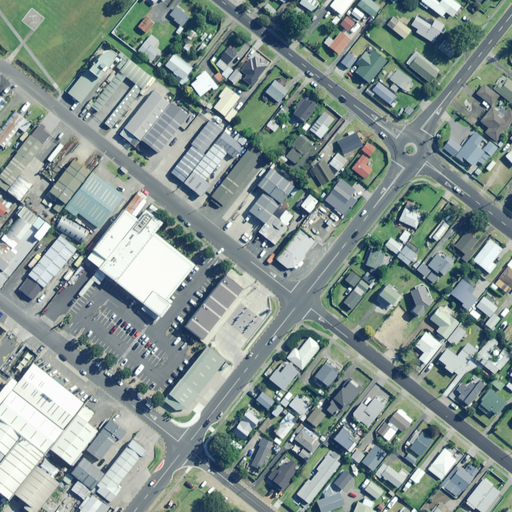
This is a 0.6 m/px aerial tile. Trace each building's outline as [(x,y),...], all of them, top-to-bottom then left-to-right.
[(318,2),(315,0),(300,0),(299,3),(312,11),(318,2)] [(352,0),(333,0),(329,5),(341,14),(352,0)] [(369,0),(360,0),(356,5),(372,17),(379,7),(369,0)] [(451,0),(441,0),(439,3),(435,0),(421,0),(419,3),(427,9),(428,6),(442,16),(445,12),(452,17),(460,6),(451,0)] [(273,15),(276,11),(267,1),(263,5),(273,15)] [(189,16),(176,6),(169,14),(174,18),(174,20),(182,26),(189,16)] [(363,15),(355,8),(350,13),(359,20),(363,15)] [(428,17),(426,19),(417,14),(411,25),(418,29),(416,32),(434,42),(443,26),(428,17)] [(154,22),(146,15),(137,26),(146,33),(154,22)] [(404,39),(411,31),(393,16),(387,25),(404,39)] [(348,30),(354,22),(347,17),(341,25),(348,30)] [(189,40),(195,33),(191,30),(185,36),(189,40)] [(328,36),(323,43),(339,54),(350,40),(340,32),(333,41),(328,36)] [(145,40),(137,50),(151,61),(158,51),(145,40)] [(236,54),(228,47),(221,55),(222,56),(215,64),(224,71),(221,74),(227,79),(234,70),(227,64),(236,54)] [(112,57),(115,54),(113,52),(111,51),(110,50),(109,50),(108,50),(107,50),(106,50),(105,50),(104,50),(104,51),(103,51),(102,52),(101,52),(96,59),(95,58),(92,63),(93,63),(88,69),(98,78),(103,71),(101,69),(102,68),(102,69),(104,66),(106,67),(113,58),(112,57)] [(370,83),(386,61),(372,50),(368,54),(365,52),(356,65),(359,67),(355,72),(370,83)] [(342,77),(356,59),(347,52),(333,69),(342,77)] [(430,82),(438,71),(415,52),(406,63),(430,82)] [(193,68),(174,53),(164,65),(173,72),(173,73),(177,76),(174,79),(184,86),(190,77),(187,75),(193,68)] [(392,67),(396,61),(393,58),(388,64),(392,67)] [(151,77),(128,59),(119,71),(126,76),(135,83),(142,89),(151,77)] [(265,67),(256,60),(245,74),(250,78),(253,75),(257,78),(265,67)] [(98,78),(88,69),(86,68),(67,93),(68,94),(69,95),(77,102),(78,101),(80,103),(99,78),(98,78)] [(241,75),(235,69),(228,78),(234,84),(241,75)] [(404,90),(411,80),(397,70),(394,75),(390,72),(386,77),(394,82),(390,87),(396,91),(399,87),(404,90)] [(126,76),(119,71),(91,106),(98,111),(126,76)] [(197,79),(190,84),(200,96),(212,87),(214,89),(218,87),(204,71),(196,78),(197,79)] [(224,78),(218,72),(214,75),(219,82),(224,78)] [(511,104),(511,103),(511,82),(503,75),(493,89),(511,104)] [(288,90),(274,79),(264,91),(278,102),(288,90)] [(388,103),(394,95),(377,82),(371,90),(388,103)] [(111,128),(142,89),(135,83),(104,122),(111,128)] [(492,106),(499,96),(486,86),(478,96),(492,106)] [(240,97),(228,87),(213,107),(225,116),(224,118),(229,121),(237,111),(232,107),(240,97)] [(169,103),(153,90),(123,127),(139,140),(169,103)] [(304,100),(301,97),(295,105),(297,107),(291,113),(304,122),(315,108),(314,107),(317,104),(306,97),(304,100)] [(393,108),(397,102),(394,99),(389,105),(393,108)] [(169,103),(139,140),(155,152),(185,115),(169,103)] [(288,109),(283,105),(271,120),(270,120),(266,125),(267,125),(265,128),(268,130),(270,128),(274,131),(279,126),(278,125),(283,119),(281,118),(288,109)] [(409,117),(414,111),(408,106),(404,113),(409,117)] [(497,111),(491,119),(489,117),(486,120),(483,117),(480,121),(488,128),(485,132),(496,141),(511,122),(511,110),(510,109),(503,117),(497,111)] [(25,119),(14,111),(0,128),(0,144),(3,147),(18,127),(24,131),(31,123),(25,119)] [(334,119),(324,111),(309,129),(320,138),(328,128),(327,127),(334,119)] [(192,144),(170,172),(182,182),(204,153),(203,153),(221,129),(209,119),(200,131),(195,137),(190,143),(192,144)] [(50,134),(37,125),(0,173),(0,177),(10,186),(19,175),(50,134)] [(139,140),(123,127),(118,135),(128,143),(129,142),(134,146),(139,140)] [(224,131),(214,142),(226,152),(234,158),(243,146),(224,131)] [(355,131),(336,140),(343,155),(362,146),(355,131)] [(497,149),(488,142),(482,151),(477,147),(483,139),(474,132),(456,157),(463,162),(465,160),(474,166),(478,161),(483,164),(489,156),(491,157),(497,149)] [(300,135),(299,134),(291,145),(292,146),(285,156),(294,163),(302,154),(304,156),(313,145),(312,145),(313,143),(301,134),(300,135)] [(454,156),(461,147),(450,139),(443,148),(454,156)] [(226,152),(214,142),(192,171),(204,180),(226,152)] [(375,149),(366,142),(361,149),(369,156),(375,149)] [(249,151),(247,149),(211,196),(213,197),(211,199),(220,206),(221,204),(223,205),(259,159),(257,157),(260,153),(252,147),(249,151)] [(346,160),(337,153),(327,164),(324,159),(310,167),(322,185),(335,177),(333,174),(335,171),(337,173),(336,173),(340,175),(342,173),(338,170),(346,160)] [(368,159),(362,154),(351,168),(365,179),(372,169),(365,164),(368,159)] [(88,175),(71,161),(47,192),(64,206),(88,175)] [(294,186),(269,168),(256,185),(263,190),(280,203),(294,186)] [(481,171),(477,168),(472,175),(476,178),(481,171)] [(204,180),(192,171),(183,182),(201,196),(210,184),(207,182),(204,180)] [(120,195),(91,172),(88,175),(64,206),(92,229),(120,195)] [(31,184),(19,175),(10,186),(7,190),(19,200),(31,184)] [(352,194),(336,182),(328,193),(329,194),(325,198),(333,204),(336,199),(343,205),(352,194)] [(271,214),(280,203),(263,190),(248,210),(264,223),(271,214)] [(317,201),(309,194),(300,205),(308,212),(317,201)] [(412,212),(415,205),(407,202),(399,220),(416,228),(421,216),(412,212)] [(9,228),(4,235),(15,244),(19,239),(20,239),(31,225),(30,225),(37,217),(24,206),(17,215),(19,216),(9,228)] [(124,209),(92,249),(105,259),(98,268),(160,317),(170,304),(166,301),(194,264),(153,232),(161,222),(144,209),(137,219),(124,209)] [(288,227),(271,214),(264,223),(259,230),(275,242),(288,227)] [(89,230),(62,215),(55,228),(82,242),(89,230)] [(436,241),(448,226),(442,221),(430,236),(436,241)] [(299,227),(274,258),(287,268),(293,267),(295,264),(297,265),(305,255),(304,254),(315,240),(299,227)] [(405,243),(410,235),(405,230),(399,238),(405,243)] [(466,231),(455,246),(464,254),(462,257),(468,262),(474,253),(470,250),(478,240),(466,231)] [(4,235),(4,234),(0,239),(0,268),(3,271),(6,267),(8,264),(8,263),(12,257),(17,251),(13,248),(16,245),(15,244),(4,235)] [(76,249),(60,235),(28,274),(29,275),(43,287),(44,288),(76,249)] [(396,253),(401,246),(391,238),(385,245),(396,253)] [(492,262),(502,250),(489,240),(473,260),(490,274),(496,266),(492,262)] [(397,256),(407,265),(411,260),(414,263),(417,259),(414,256),(419,250),(408,242),(397,256)] [(370,267),(369,272),(376,274),(377,269),(379,269),(380,266),(379,266),(380,263),(381,264),(383,258),(382,258),(384,252),(371,247),(365,265),(370,267)] [(427,266),(438,273),(439,272),(443,274),(453,260),(443,253),(441,257),(436,253),(427,266)] [(424,278),(430,271),(422,264),(416,270),(424,278)] [(511,288),(511,270),(508,267),(499,278),(511,288)] [(353,287),(359,278),(350,271),(343,279),(353,287)] [(375,278),(366,272),(362,277),(370,284),(375,278)] [(435,281),(438,277),(431,272),(428,276),(435,281)] [(29,275),(18,289),(32,300),(43,287),(29,275)] [(182,325),(200,339),(241,289),(223,275),(182,325)] [(363,292),(368,286),(360,279),(355,286),(356,286),(353,290),(352,290),(342,302),(351,309),(361,297),(360,296),(363,292)] [(471,294),(475,289),(462,279),(450,294),(464,304),(463,306),(468,310),(477,299),(471,294)] [(390,305),(398,295),(389,288),(391,286),(385,282),(376,294),(390,305)] [(414,305),(410,311),(418,317),(431,299),(426,296),(422,285),(408,291),(413,304),(414,305)] [(489,317),(497,308),(483,297),(476,307),(489,317)] [(260,315),(247,305),(240,313),(249,320),(251,317),(255,321),(260,315)] [(458,322),(438,307),(429,319),(439,326),(435,331),(446,339),(458,322)] [(491,330),(500,319),(494,314),(485,325),(491,330)] [(506,341),(511,333),(511,325),(510,323),(500,336),(506,341)] [(453,342),(456,344),(466,332),(458,326),(447,339),(451,343),(453,342)] [(438,342),(425,332),(414,346),(422,352),(418,358),(425,364),(440,345),(442,345),(444,343),(440,340),(438,342)] [(302,370),(320,346),(309,337),(299,351),(294,348),(287,358),(302,370)] [(473,358),(494,374),(498,369),(499,370),(511,356),(503,349),(495,359),(489,354),(498,342),(491,337),(473,358)] [(456,356),(446,348),(437,359),(445,365),(443,367),(451,373),(452,371),(457,375),(476,350),(467,342),(456,356)] [(224,360),(207,346),(163,400),(175,409),(186,408),(224,360)] [(52,378),(32,363),(11,389),(61,429),(82,402),(62,387),(65,383),(54,375),(52,378)] [(269,378),(283,390),(298,372),(287,363),(279,373),(276,370),(269,378)] [(339,372),(333,367),(332,370),(324,364),(314,377),(328,387),(339,372)] [(491,383),(499,390),(504,384),(495,377),(491,383)] [(325,405),(328,407),(326,409),(334,416),(339,411),(342,413),(346,408),(344,407),(348,403),(349,404),(358,393),(354,390),(358,385),(350,379),(343,388),(342,387),(332,400),(330,399),(325,405)] [(467,405),(484,385),(477,379),(473,385),(470,381),(466,386),(461,381),(459,383),(460,384),(456,389),(461,393),(457,397),(467,405)] [(47,451),(63,430),(61,429),(11,389),(5,384),(0,390),(0,419),(20,435),(44,454),(47,451)] [(496,415),(506,402),(489,388),(480,399),(481,401),(479,404),(477,407),(485,414),(487,411),(488,412),(490,410),(496,415)] [(267,410),(274,402),(262,392),(256,400),(267,410)] [(287,401),(292,395),(289,392),(280,402),(285,407),(289,403),(287,401)] [(302,416),(309,407),(295,396),(288,405),(302,416)] [(374,419),(384,406),(374,398),(364,411),(374,419)] [(95,411),(85,403),(50,449),(70,465),(97,430),(86,423),(95,411)] [(362,412),(366,407),(361,403),(351,415),(359,422),(365,414),(362,412)] [(276,417),(282,409),(278,405),(271,413),(276,417)] [(253,416),(255,413),(248,408),(230,430),(242,440),(258,420),(253,416)] [(325,416),(315,408),(306,419),(315,428),(325,416)] [(407,435),(414,425),(396,411),(388,421),(407,435)] [(278,426),(280,428),(277,432),(279,433),(278,435),(283,439),(294,424),(290,422),(294,417),(288,413),(278,426)] [(0,451),(5,455),(20,435),(0,419),(0,451)] [(126,432),(110,419),(86,449),(99,459),(116,438),(119,440),(126,432)] [(387,440),(394,432),(383,422),(376,430),(387,440)] [(347,438),(353,431),(346,425),(334,439),(346,449),(352,442),(347,438)] [(287,447),(306,462),(320,444),(311,437),(312,436),(301,428),(287,447)] [(421,456),(432,441),(418,431),(409,442),(412,445),(410,447),(421,456)] [(35,465),(44,454),(20,435),(5,455),(0,460),(0,492),(8,499),(13,493),(35,465)] [(265,465),(276,444),(262,437),(258,444),(261,445),(250,464),(252,465),(250,469),(256,472),(258,469),(263,472),(267,466),(265,465)] [(144,447),(133,438),(96,485),(99,487),(96,491),(110,502),(120,489),(116,486),(140,456),(141,457),(145,452),(144,447)] [(372,471),(386,454),(375,445),(361,462),(372,471)] [(450,456),(451,454),(444,449),(427,472),(440,481),(455,461),(450,456)] [(357,464),(364,456),(357,450),(350,458),(357,464)] [(295,464),(299,459),(291,453),(284,462),(282,461),(275,470),(281,475),(280,477),(287,482),(298,467),(295,464)] [(413,464),(417,459),(409,453),(405,458),(413,464)] [(304,500),(308,504),(340,464),(328,455),(315,471),(317,473),(310,481),(308,480),(293,498),(300,504),(304,500)] [(104,473),(82,457),(70,473),(91,490),(104,473)] [(398,488),(405,479),(384,463),(375,474),(380,478),(382,476),(398,488)] [(58,483),(35,465),(13,493),(26,503),(23,507),(29,511),(35,511),(37,511),(58,483)] [(463,491),(479,470),(473,466),(468,473),(460,466),(444,487),(456,496),(461,489),(463,491)] [(416,484),(424,474),(417,469),(410,479),(416,484)] [(272,485),(280,476),(272,470),(265,479),(272,485)] [(338,477),(333,485),(342,491),(347,483),(338,477)] [(481,511),(484,511),(499,492),(483,479),(466,501),(481,511)] [(405,492),(412,483),(409,481),(402,489),(405,492)] [(377,499),(383,491),(371,482),(365,490),(377,499)] [(280,495),(287,488),(284,485),(277,493),(280,495)] [(333,511),(332,510),(345,505),(340,493),(333,495),(331,487),(323,493),(325,498),(317,501),(320,511),(333,511)] [(101,502),(92,495),(79,511),(80,511),(104,511),(110,506),(103,500),(101,502)] [(370,511),(374,503),(364,499),(362,504),(358,502),(353,511),(370,511)] [(442,511),(441,510),(445,506),(440,502),(432,511),(442,511)]
